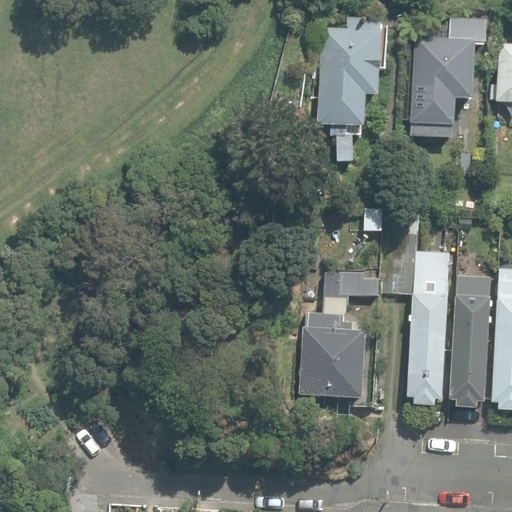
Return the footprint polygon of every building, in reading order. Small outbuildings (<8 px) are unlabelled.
[(336,157),(351,158),(352,131),(362,131),(363,91),(377,92),(378,67),(384,67),(384,47),(377,47),(379,15),(346,14),(346,24),(320,24),(317,121),(329,121),(329,132),(337,132),(336,157)] [(408,137),(451,139),(454,100),(470,101),(473,48),(483,48),(485,20),(449,18),(447,39),(414,37),(408,137)] [(511,44),(499,44),(497,85),(490,84),(489,101),(511,101),(511,44)] [(486,88),(489,65),(482,64),(479,87),(486,88)] [(309,193),(325,193),(324,171),(308,172),(309,193)] [(362,228),(378,228),(379,210),(363,210),(362,228)] [(436,400),(441,401),(451,254),(415,252),(417,216),(401,215),(400,233),(386,232),(382,293),(413,296),(406,398),(412,398),(411,407),(435,408),(436,400)] [(468,231),(469,219),(459,218),(458,230),(468,231)] [(511,270),(498,270),(491,402),(498,403),(498,409),(511,409),(511,270)] [(299,395),(361,398),(364,332),(362,332),(363,323),(343,322),(343,316),(348,309),(349,296),(376,298),(377,280),(363,279),(363,274),(324,272),(321,313),(305,312),(304,328),(302,328),(299,395)] [(454,407),(476,408),(476,402),(483,402),(490,278),(455,276),(448,400),(455,400),(454,407)]
